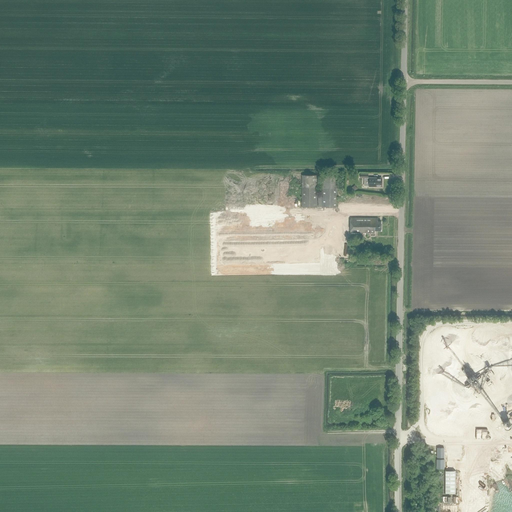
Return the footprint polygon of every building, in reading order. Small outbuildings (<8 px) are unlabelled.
[(301,176),(301,188),(301,208),(318,208),(318,176),(301,176)] [(318,207),(337,207),(337,176),(322,176),(322,195),(318,195),(318,207)] [(382,187),(382,178),(369,178),(369,187),(382,187)] [(232,202),(232,212),(252,213),(252,202),(232,202)] [(338,214),(231,214),(231,254),(337,255),(350,255),(350,244),(337,244),(338,214)] [(381,231),(381,222),(378,222),(378,218),(350,218),(350,236),(365,236),(365,234),(369,234),(369,233),(375,233),(375,231),(381,231)] [(454,493),(455,471),(445,471),(445,493),(454,493)]
